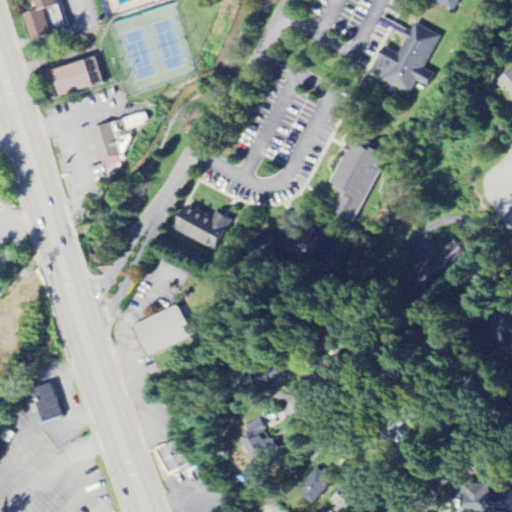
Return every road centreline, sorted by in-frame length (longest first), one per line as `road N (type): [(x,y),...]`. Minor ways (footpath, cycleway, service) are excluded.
road 1 (primary): [(148,511),(0,53)]
road 2 (residential): [(289,0),(90,331)]
road 3 (residential): [(511,449),(397,323),(348,298)]
road 4 (residential): [(419,511),(281,397)]
